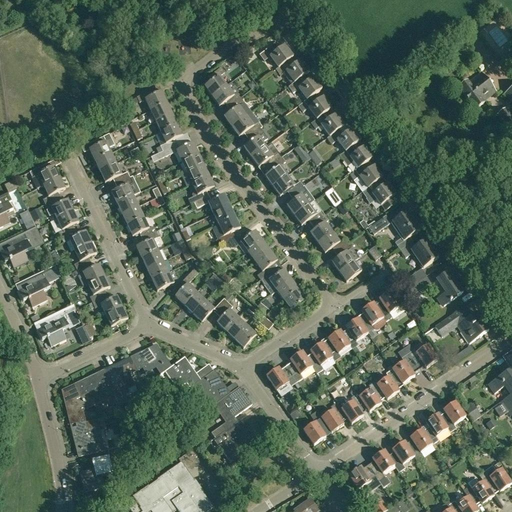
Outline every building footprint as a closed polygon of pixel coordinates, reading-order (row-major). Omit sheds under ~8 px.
[(492,29),(504,42),(511,36),(499,23),(492,29)] [(284,47),(278,51),(274,45),(259,56),(263,62),(269,58),(277,69),(287,62),(292,59),(284,47)] [(285,73),(293,84),(300,79),(308,73),(299,61),(291,68),(287,62),(277,69),(275,71),(279,77),(285,73)] [(204,89),(211,99),(226,88),(219,78),(224,74),(221,70),(208,79),(211,83),(204,89)] [(483,102),(495,93),(481,73),(468,83),(467,82),(458,89),(475,110),(484,104),(483,102)] [(298,90),(306,101),(309,99),(321,90),(312,79),(304,85),(300,79),(293,84),(287,88),(292,95),(298,90)] [(256,87),(252,82),(247,86),(251,91),(256,87)] [(234,98),(226,88),(211,99),(218,109),(224,105),(227,110),(240,100),(237,95),(234,98)] [(144,102),(149,113),(166,105),(161,94),(153,98),(150,92),(136,99),(138,104),(144,102)] [(306,101),(297,108),(302,114),(307,110),(316,121),(322,116),(331,110),(322,98),(314,105),(309,99),(306,101)] [(251,115),(240,100),(227,110),(230,114),(223,119),(231,129),(246,118),(251,115)] [(171,116),(166,105),(149,113),(154,124),(171,116)] [(506,127),(511,122),(511,118),(505,109),(497,115),(506,127)] [(251,115),(246,118),(231,129),(238,139),(244,135),(247,140),(260,130),(256,126),(258,125),(251,115)] [(171,116),(154,124),(160,135),(177,127),(171,116)] [(320,127),(328,138),(329,138),(338,131),(339,131),(343,127),(335,116),(326,122),(322,116),(316,121),(310,125),(315,131),(320,127)] [(129,125),(133,134),(139,131),(135,123),(129,125)] [(160,148),(162,154),(176,147),(174,142),(182,138),(177,127),(160,135),(155,137),(160,148)] [(267,140),(263,135),(260,130),(247,140),(250,145),(243,150),(250,159),(265,148),(262,144),(267,140)] [(343,136),(339,131),(338,131),(329,138),(328,138),(326,140),(331,147),(336,142),(344,153),(351,148),(354,146),(359,142),(351,130),(343,136)] [(142,139),(139,131),(133,134),(137,142),(142,139)] [(112,144),(111,141),(108,135),(93,142),(96,148),(88,151),(93,163),(111,154),(108,150),(111,148),(112,146),(112,144)] [(179,151),(176,147),(162,154),(159,155),(151,159),(153,164),(175,153),(180,164),(197,156),(192,145),(179,151)] [(294,151),(299,158),(305,153),(300,146),(294,151)] [(359,151),(354,146),(351,148),(344,153),(339,157),(346,168),(352,164),(357,170),(361,168),(372,159),(364,148),(359,151)] [(269,154),(265,148),(250,159),(258,170),(265,164),(268,169),(281,160),(277,155),(274,150),(269,154)] [(138,149),(130,153),(132,158),(140,154),(138,149)] [(312,160),(319,155),(315,151),(308,156),(312,160)] [(93,163),(98,173),(116,165),(111,154),(93,163)] [(197,156),(180,164),(186,175),(203,167),(197,156)] [(281,160),(268,169),(271,173),(264,179),(271,189),(287,177),(279,168),(284,164),(281,160)] [(112,181),(114,186),(129,179),(127,173),(121,176),(116,165),(98,173),(104,185),(112,181)] [(41,188),(43,187),(59,179),(53,168),(45,172),(42,167),(28,174),(31,179),(29,180),(35,191),(41,188)] [(208,178),(203,167),(186,175),(180,178),(185,189),(191,186),(208,178)] [(357,170),(348,177),(353,183),(359,179),(367,190),(373,185),(382,179),(373,167),(365,174),(361,168),(357,170)] [(156,180),(160,188),(165,185),(161,177),(156,180)] [(294,187),(287,177),(271,189),(279,198),(286,193),(289,198),(302,188),(299,183),(294,187)] [(208,178),(191,186),(194,192),(192,193),(190,197),(191,198),(187,200),(190,206),(193,204),(208,198),(205,193),(213,189),(208,178)] [(64,191),(59,179),(43,187),(49,198),(42,202),(44,207),(58,200),(56,195),(64,191)] [(110,194),(115,206),(133,197),(128,186),(132,184),(129,179),(114,186),(117,191),(110,194)] [(334,181),(329,184),(333,189),(337,186),(334,181)] [(377,191),(373,185),(367,190),(361,194),(366,200),(368,203),(371,204),(375,201),(379,205),(380,204),(382,208),(385,211),(378,216),(378,217),(395,205),(391,199),(395,196),(386,184),(377,191)] [(169,193),(165,185),(160,188),(163,196),(169,193)] [(302,188),(289,198),(293,202),(285,208),(293,218),(308,207),(300,196),(305,193),(302,188)] [(152,191),(156,199),(161,197),(157,189),(152,191)] [(332,189),(325,195),(335,209),(342,203),(332,189)] [(7,194),(0,197),(0,228),(9,224),(6,219),(13,216),(7,204),(11,202),(7,194)] [(210,203),(208,198),(193,204),(196,209),(206,204),(212,216),(229,208),(224,196),(210,203)] [(115,206),(121,217),(138,208),(133,197),(115,206)] [(161,197),(156,199),(160,207),(165,205),(161,197)] [(50,210),(55,222),(72,213),(66,202),(61,205),(58,200),(44,207),(47,212),(50,210)] [(343,204),(337,208),(343,216),(349,212),(343,204)] [(315,216),(308,207),(293,218),(300,227),(307,222),(311,227),(323,217),(320,213),(315,216)] [(138,208),(121,217),(126,227),(143,219),(138,208)] [(234,218),(229,208),(212,216),(217,227),(234,218)] [(38,210),(29,214),(33,221),(34,223),(42,218),(38,210)] [(394,244),(399,252),(411,243),(408,238),(419,231),(406,212),(391,223),(402,239),(394,244)] [(57,234),(60,239),(74,232),(72,227),(77,224),(72,213),(55,222),(60,233),(57,234)] [(327,222),(323,217),(311,227),(314,231),(309,235),(316,245),(331,234),(324,224),(327,222)] [(385,217),(370,227),(368,229),(373,236),(391,224),(385,217)] [(239,229),(234,218),(217,227),(213,229),(220,245),(230,240),(234,238),(231,233),(239,229)] [(138,235),(140,240),(155,233),(153,228),(149,230),(143,219),(126,227),(131,238),(138,235)] [(364,221),(360,224),(364,231),(369,227),(364,221)] [(32,222),(25,226),(28,231),(35,228),(32,222)] [(181,231),(186,242),(194,238),(189,227),(181,231)] [(29,232),(22,235),(0,245),(0,257),(3,264),(9,262),(13,271),(27,264),(24,255),(30,252),(44,245),(36,228),(29,232)] [(67,242),(73,253),(90,244),(84,233),(76,237),(74,232),(60,239),(62,244),(67,242)] [(158,238),(157,238),(160,236),(158,232),(155,233),(140,240),(143,245),(135,249),(140,260),(157,252),(152,241),(158,238)] [(247,254),(262,243),(254,233),(247,238),(244,234),(234,238),(230,240),(235,247),(240,244),(247,254)] [(330,250),(334,254),(347,244),(344,240),(338,244),(331,234),(316,245),(323,255),(330,250)] [(414,247),(411,243),(399,252),(404,259),(412,254),(423,269),(438,259),(425,240),(414,247)] [(178,246),(182,254),(187,251),(183,243),(178,246)] [(269,253),(262,243),(247,254),(255,264),(269,253)] [(73,266),(75,272),(90,265),(87,260),(95,256),(90,244),(73,253),(78,264),(73,266)] [(358,259),(347,244),(334,254),(337,259),(330,264),(338,274),(353,263),(358,259)] [(373,247),(367,252),(374,262),(380,257),(373,247)] [(182,254),(186,262),(191,259),(187,251),(182,254)] [(140,260),(145,271),(163,263),(157,252),(140,260)] [(260,282),(273,273),(269,268),(276,262),(269,253),(255,264),(262,273),(257,277),(260,282)] [(145,271),(150,282),(168,274),(163,263),(145,271)] [(353,263),(338,274),(345,284),(360,272),(353,263)] [(81,276),(87,286),(104,278),(98,267),(92,270),(90,265),(75,272),(78,277),(81,276)] [(50,291),(47,285),(60,279),(55,267),(14,287),(22,303),(27,301),(31,310),(46,302),(42,294),(50,291)] [(193,269),(187,276),(191,280),(197,274),(193,269)] [(426,277),(421,270),(403,282),(408,289),(426,277)] [(271,296),(276,293),(291,282),(283,272),(276,277),(273,273),(260,282),(271,296)] [(447,272),(440,277),(436,280),(445,293),(437,298),(443,307),(436,311),(437,312),(460,295),(457,290),(459,289),(447,272)] [(168,274),(150,282),(156,293),(173,285),(168,274)] [(221,279),(228,285),(232,280),(225,275),(221,279)] [(174,298),(183,307),(196,293),(187,284),(191,280),(187,276),(176,288),(180,292),(174,298)] [(217,285),(220,281),(213,276),(210,280),(217,285)] [(17,277),(12,279),(15,286),(20,283),(17,277)] [(426,277),(408,289),(405,291),(410,298),(430,284),(426,277)] [(109,289),(104,278),(87,286),(92,297),(89,299),(91,304),(106,297),(103,292),(109,289)] [(298,292),(291,282),(276,293),(283,303),(298,292)] [(283,303),(290,312),(305,301),(298,292),(283,303)] [(383,319),(385,323),(391,318),(389,315),(401,307),(390,292),(378,300),(382,306),(376,310),(383,319)] [(183,307),(191,315),(205,301),(196,293),(183,307)] [(212,312),(216,316),(227,304),(233,298),(229,294),(224,300),(223,299),(213,309),(205,301),(191,315),(200,324),(212,312)] [(99,307),(105,318),(122,310),(116,299),(108,303),(106,297),(91,304),(94,310),(99,307)] [(232,307),(227,304),(216,316),(220,320),(216,324),(225,333),(238,319),(229,310),(232,307)] [(263,315),(267,310),(260,304),(256,308),(263,315)] [(385,323),(383,319),(376,310),(372,304),(360,312),(364,318),(358,322),(367,335),(374,331),(376,331),(384,325),(385,323)] [(61,333),(68,330),(80,324),(75,313),(76,312),(73,306),(33,326),(41,342),(46,340),(50,349),(65,341),(61,333)] [(465,306),(449,317),(450,318),(450,317),(451,317),(446,321),(446,320),(434,328),(441,338),(442,338),(442,337),(452,330),(450,327),(455,324),(469,345),(487,332),(474,314),(470,316),(464,308),(465,307),(465,306)] [(246,311),(254,317),(257,313),(250,307),(246,311)] [(127,321),(122,310),(105,318),(110,329),(127,321)] [(271,311),(266,316),(275,324),(280,319),(271,311)] [(37,316),(31,319),(34,325),(40,322),(37,316)] [(272,326),(262,318),(258,324),(267,332),(272,326)] [(225,333),(234,341),(247,327),(238,319),(225,333)] [(349,347),(351,350),(358,346),(356,343),(367,335),(358,322),(356,320),(344,328),(349,334),(343,338),(349,347)] [(89,339),(95,336),(90,325),(83,328),(89,339)] [(247,327),(234,341),(242,350),(256,335),(247,327)] [(338,355),(349,347),(343,338),(339,332),(327,340),(331,346),(325,350),(331,359),(334,363),(340,358),(338,355)] [(331,359),(325,350),(321,344),(309,352),(313,358),(307,362),(311,368),(316,375),(322,370),(320,367),(331,359)] [(403,350),(407,355),(415,367),(421,363),(424,367),(426,369),(437,361),(427,346),(415,354),(413,350),(410,345),(403,350)] [(161,375),(165,372),(170,368),(155,347),(130,359),(136,370),(142,368),(144,373),(155,368),(161,375)] [(287,371),(296,384),(302,379),(300,376),(311,368),(307,362),(301,353),(289,361),(293,367),(287,371)] [(392,370),(400,383),(402,386),(414,377),(410,371),(415,367),(407,355),(400,359),(403,362),(392,370)] [(453,360),(455,363),(456,364),(462,361),(458,355),(453,359),(453,360)] [(107,382),(114,396),(116,400),(119,406),(120,407),(129,403),(126,398),(125,395),(128,394),(126,389),(134,386),(128,374),(136,370),(130,359),(108,369),(113,380),(107,382)] [(179,388),(183,393),(194,385),(199,382),(183,359),(170,368),(165,372),(177,390),(179,388)] [(400,383),(392,370),(389,367),(386,369),(388,372),(385,374),(387,378),(376,386),(383,395),(387,401),(399,393),(394,387),(400,383)] [(511,399),(511,368),(511,369),(488,385),(494,395),(503,389),(509,397),(510,397),(511,399)] [(290,388),(296,384),(287,371),(282,375),(277,369),(265,377),(276,393),(288,384),(290,388)] [(210,401),(213,406),(219,402),(229,395),(212,372),(199,382),(194,385),(207,403),(210,401)] [(88,394),(94,405),(110,398),(114,396),(107,382),(102,385),(97,375),(74,386),(80,398),(88,394)] [(376,399),(383,395),(376,386),(374,382),(367,387),(370,390),(358,398),(365,407),(369,413),(381,405),(376,399)] [(81,411),(94,405),(88,394),(80,398),(74,386),(62,392),(70,425),(75,424),(84,422),(81,411)] [(219,402),(213,406),(226,424),(211,434),(215,440),(226,432),(237,424),(233,419),(241,413),(240,411),(242,410),(243,411),(250,406),(238,389),(229,395),(219,402)] [(352,402),(340,410),(345,416),(351,425),(363,417),(359,411),(365,407),(358,398),(356,395),(349,399),(352,402)] [(511,399),(510,397),(509,397),(493,409),(500,419),(511,411),(511,412),(511,399)] [(463,408),(473,422),(481,416),(471,402),(463,408)] [(339,420),(345,416),(340,410),(336,403),(330,407),(332,411),(320,419),(329,432),(331,434),(343,426),(339,420)] [(447,418),(441,422),(448,431),(450,435),(456,430),(454,427),(466,419),(455,403),(443,412),(447,418)] [(303,431),(300,427),(301,426),(297,420),(294,423),(301,433),(303,432),(313,447),(325,438),(323,436),(329,432),(320,419),(318,416),(312,420),(314,424),(303,431)] [(429,430),(423,434),(432,447),(438,442),(436,439),(448,431),(441,422),(437,416),(425,424),(429,430)] [(101,420),(92,422),(94,428),(97,427),(104,426),(101,420)] [(485,425),(490,431),(497,426),(493,420),(485,425)] [(86,430),(85,424),(84,422),(75,424),(76,428),(71,429),(78,458),(95,454),(103,452),(97,427),(94,428),(86,430)] [(238,423),(237,424),(226,432),(215,440),(214,440),(230,463),(254,446),(238,423)] [(432,447),(423,434),(421,431),(409,439),(414,446),(408,449),(414,459),(416,462),(423,457),(421,454),(432,447)] [(128,435),(125,443),(132,446),(135,438),(128,435)] [(390,461),(394,467),(399,474),(405,470),(403,466),(414,459),(408,449),(404,443),(392,451),(396,457),(390,461)] [(383,475),(394,467),(390,461),(384,452),(372,460),(376,466),(370,471),(380,486),(382,488),(390,483),(386,478),(385,478),(383,475)] [(93,472),(80,475),(84,493),(103,489),(100,477),(112,474),(108,456),(90,460),(93,472)] [(181,465),(167,474),(132,498),(134,500),(125,506),(129,511),(174,511),(175,511),(176,511),(206,511),(212,508),(194,482),(193,482),(181,465)] [(479,476),(481,480),(484,484),(490,492),(496,488),(500,494),(511,486),(502,471),(497,475),(492,467),(479,476)] [(360,468),(348,476),(362,498),(380,486),(370,471),(364,474),(360,468)] [(464,492),(468,499),(472,504),(478,500),(483,506),(494,498),(490,492),(484,484),(480,486),(476,480),(468,486),(470,488),(464,492)] [(406,498),(409,502),(416,497),(413,493),(406,498)] [(477,511),(472,504),(468,499),(457,506),(454,503),(448,507),(451,511),(477,511)] [(402,501),(396,506),(400,511),(408,511),(409,511),(402,501)] [(294,511),(315,511),(309,502),(294,511)]
